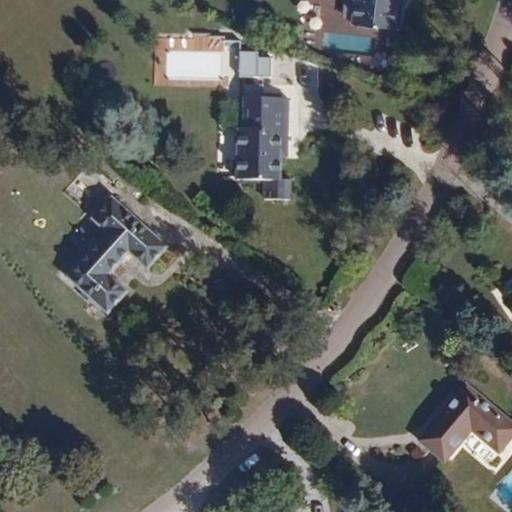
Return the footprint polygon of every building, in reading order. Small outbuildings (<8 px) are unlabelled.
[(333,0),(330,29),(349,32),(350,25),(393,31),(397,0),(399,0),(404,0),(403,0),(333,0)] [(280,150),(286,150),(286,98),(243,98),(243,128),(236,128),(236,181),(263,181),(263,198),(291,198),(292,179),(280,179),(280,156),(280,150)] [(165,246),(110,197),(91,218),(107,233),(66,278),(105,313),(125,291),(106,274),(127,251),(146,268),(165,246)] [(511,432),(511,423),(464,383),(418,438),(443,459),(471,427),(497,450),(511,432)] [(511,467),(487,497),(504,511),(508,511),(511,507),(511,467)]
